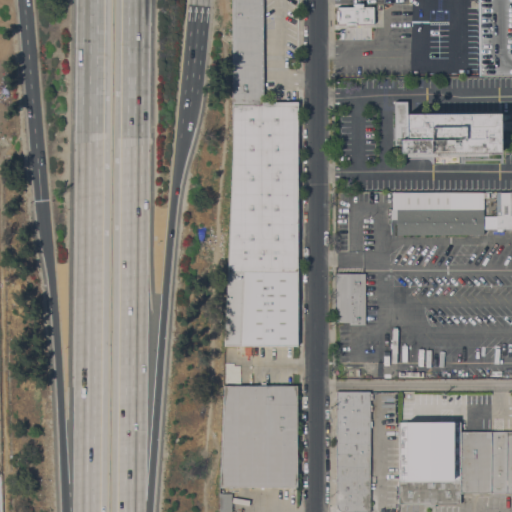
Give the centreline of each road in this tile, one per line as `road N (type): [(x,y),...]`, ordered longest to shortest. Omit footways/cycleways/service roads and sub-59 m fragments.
road 1 (motorway): [(130,511),(132,0)]
road 2 (residential): [(316,0),(316,511)]
road 3 (motorway): [(93,0),(90,482)]
road 4 (motorway): [(44,202),(61,418)]
road 5 (motorway): [(27,0),(44,202)]
road 6 (motorway): [(148,511),(164,309)]
road 7 (motorway): [(164,309),(178,136)]
